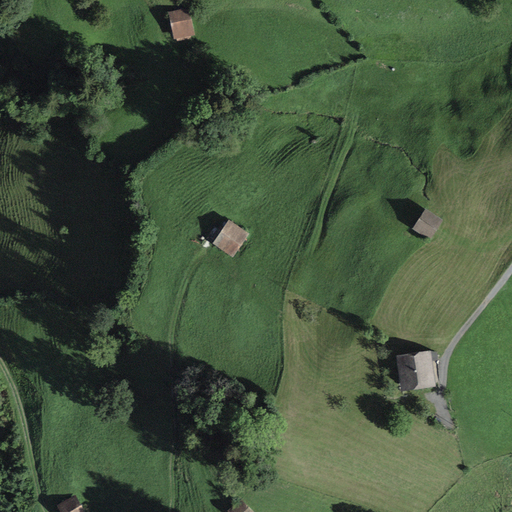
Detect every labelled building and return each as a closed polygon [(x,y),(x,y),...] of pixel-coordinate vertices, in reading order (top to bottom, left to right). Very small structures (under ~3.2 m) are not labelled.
[(191,38),(190,34),(192,33),(187,11),(173,14),(178,41),(191,38)] [(427,211),(417,227),(430,236),(440,220),(427,211)] [(229,224),(216,242),(232,253),(245,235),(229,224)] [(403,359),(406,385),(430,382),(426,355),(403,359)] [(64,505),(67,511),(85,511),(77,498),(64,505)] [(230,510),(232,511),(251,511),(240,500),(230,510)]
